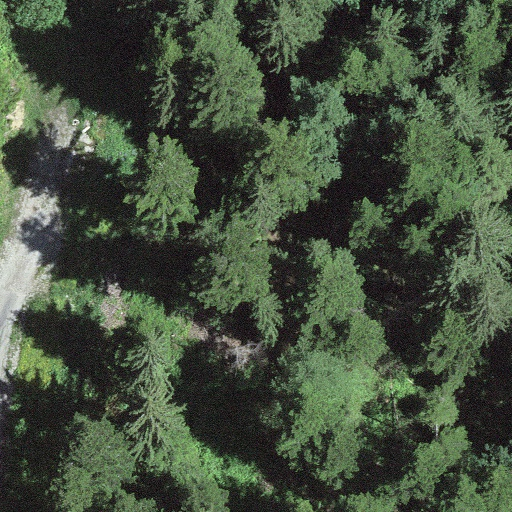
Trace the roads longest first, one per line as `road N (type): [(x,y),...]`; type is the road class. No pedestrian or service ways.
road 1 (track): [(0,334),(53,142)]
road 2 (track): [(119,0),(53,142)]
